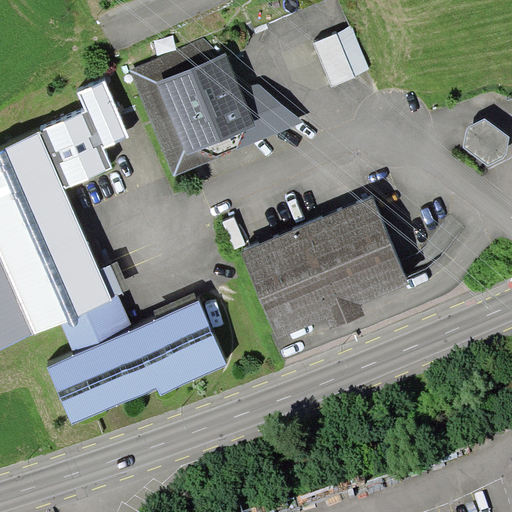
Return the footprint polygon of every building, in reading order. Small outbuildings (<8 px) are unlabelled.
[(352,26),(314,43),(332,86),(371,70),(352,26)] [(205,38),(130,70),(174,176),(219,158),(219,156),(239,147),(238,150),(304,122),(259,83),(246,88),(241,76),(236,79),(227,53),(221,55),(205,38)] [(130,137),(105,79),(77,93),(86,112),(104,148),(116,144),(116,143),(130,137)] [(134,330),(119,295),(130,290),(118,261),(99,269),(64,189),(112,169),(104,148),(86,112),(0,149),(0,348),(61,322),(75,355),(47,367),(72,424),(157,388),(160,395),(227,364),(199,300),(134,330)] [(467,131),(463,147),(488,166),(503,158),(506,154),(510,137),(485,118),(469,126),(467,131)] [(373,197),(241,252),(277,339),(327,318),(331,329),(365,315),(360,305),(409,284),(373,197)]
